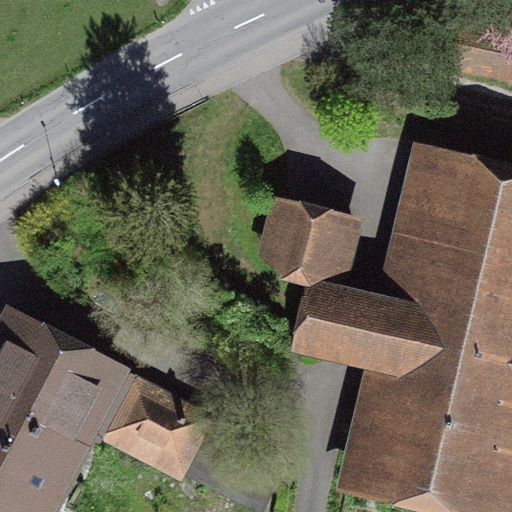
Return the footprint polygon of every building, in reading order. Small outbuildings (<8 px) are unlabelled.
[(511,39),(470,30),(463,63),(511,73),(511,39)] [(511,394),(511,175),(447,161),(411,315),(327,295),(325,301),(315,345),(399,364),(372,480),(486,506),(511,394)] [(327,295),(343,224),(280,209),(268,261),(272,271),(278,281),(325,301),(327,295)] [(113,379),(20,330),(0,369),(0,503),(16,511),(27,511),(47,475),(74,424),(86,431),(113,379)] [(215,412),(208,426),(113,379),(86,431),(74,424),(47,475),(66,484),(92,435),(102,440),(105,434),(183,474),(184,472),(234,498),(255,460),(230,447),(241,426),(215,412)]
